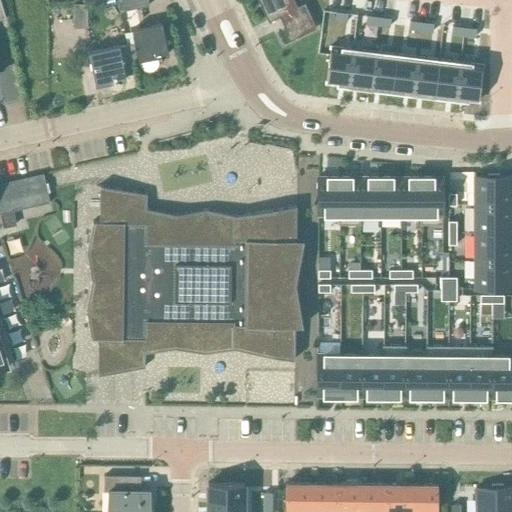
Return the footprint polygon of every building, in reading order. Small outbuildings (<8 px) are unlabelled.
[(118,0),(121,10),(149,4),(148,0),(118,0)] [(297,6),(294,0),(258,0),(269,21),(280,15),(285,26),(283,27),(289,40),(316,27),(304,3),(297,6)] [(87,3),(74,3),(74,27),(87,27),(87,3)] [(334,12),(333,20),(346,22),(347,14),(334,12)] [(365,16),(364,25),(376,26),(377,18),(365,16)] [(377,18),(376,26),(388,27),(389,19),(377,18)] [(408,22),(407,30),(419,31),(420,23),(408,22)] [(135,42),(127,43),(129,51),(131,60),(138,58),(138,60),(141,66),(144,70),(148,71),(152,70),(156,67),(157,65),(158,62),(158,57),(162,56),(162,55),(169,54),(162,23),(132,29),(135,42)] [(420,23),(419,31),(432,33),(433,25),(420,23)] [(451,27),(450,35),(462,37),(463,28),(451,27)] [(463,28),(462,37),(475,38),(476,30),(463,28)] [(127,43),(89,52),(96,85),(115,81),(115,83),(119,82),(119,80),(126,79),(123,62),(131,60),(129,51),(127,43)] [(329,43),(324,83),(347,85),(352,46),(329,43)] [(352,46),(347,85),(369,88),(374,49),(352,46)] [(374,49),(369,88),(390,91),(395,51),(374,49)] [(395,51),(390,91),(411,94),(416,54),(395,51)] [(416,54),(411,94),(432,96),(438,57),(416,54)] [(438,57),(432,96),(454,99),(459,60),(438,57)] [(459,60),(454,99),(477,102),(482,63),(459,60)] [(0,210),(49,199),(43,173),(0,183),(0,210)] [(487,176),(473,176),(473,204),(511,204),(511,176),(499,176),(499,174),(487,174),(487,176)] [(338,176),(317,176),(317,215),(338,214),(338,176)] [(359,176),(338,176),(338,214),(338,224),(360,224),(360,219),(359,219),(359,176)] [(379,176),(359,176),(359,219),(360,219),(381,219),(381,215),(379,215),(379,176)] [(400,176),(379,176),(379,215),(381,215),(399,215),(401,215),(400,176)] [(401,215),(399,215),(399,219),(419,219),(421,219),(421,176),(400,176),(401,215)] [(421,219),(419,219),(419,224),(421,224),(442,224),(442,176),(421,176),(421,219)] [(205,209),(176,214),(146,208),(146,194),(99,185),(99,221),(92,221),(86,251),(91,280),(86,308),(91,338),(97,338),(97,374),(144,367),(144,352),(175,347),(203,353),(234,348),(294,359),(294,325),(300,325),(300,326),(302,325),(295,283),(295,281),(303,239),(301,238),(301,239),(295,239),(296,205),(235,215),(205,209)] [(511,204),(473,204),(473,233),(511,232),(511,204)] [(13,211),(0,214),(0,217),(2,228),(16,225),(13,211)] [(511,232),(473,233),(473,261),(511,260),(511,232)] [(511,260),(473,261),(473,289),(511,288),(511,260)] [(440,288),(440,299),(448,299),(448,288),(440,288)] [(0,366),(13,362),(14,362),(0,318),(0,366)] [(319,354),(317,353),(317,394),(316,395),(316,396),(338,396),(339,354),(339,341),(319,341),(319,354)] [(405,345),(382,344),(382,354),(382,396),(404,396),(404,354),(405,354),(405,345)] [(426,345),(425,345),(425,354),(426,354),(426,397),(448,397),(448,345),(426,345)] [(470,345),(448,345),(448,397),(469,397),(470,345)] [(492,345),(470,345),(469,397),(491,397),(491,355),(492,355),(492,345)] [(360,354),(339,354),(338,396),(360,396),(360,354)] [(382,354),(360,354),(360,396),(382,396),(382,354)] [(405,354),(404,354),(404,396),(426,397),(426,354),(425,354),(405,354)] [(511,355),(492,355),(491,355),(491,397),(511,397),(511,355)] [(104,475),(103,490),(108,490),(108,497),(107,511),(149,511),(150,497),(150,489),(140,489),(136,489),(136,475),(104,475)] [(245,483),(206,482),(206,504),(245,504),(245,483)] [(310,483),(286,483),(285,497),(285,507),(285,511),(297,511),(297,507),(310,507),(310,483)] [(336,483),(310,483),(310,507),(316,507),(336,508),(336,483)] [(361,484),(336,483),(336,508),(361,508),(361,484)] [(386,484),(361,484),(361,508),(386,508),(386,484)] [(411,484),(386,484),(386,508),(386,511),(410,511),(411,508),(411,484)] [(438,485),(411,484),(411,508),(413,509),(417,509),(426,509),(425,511),(436,511),(437,509),(438,509),(438,497),(438,485)] [(511,511),(511,484),(483,485),(475,486),(475,511),(511,511)] [(272,492),(263,492),(263,504),(272,504),(272,492)]
